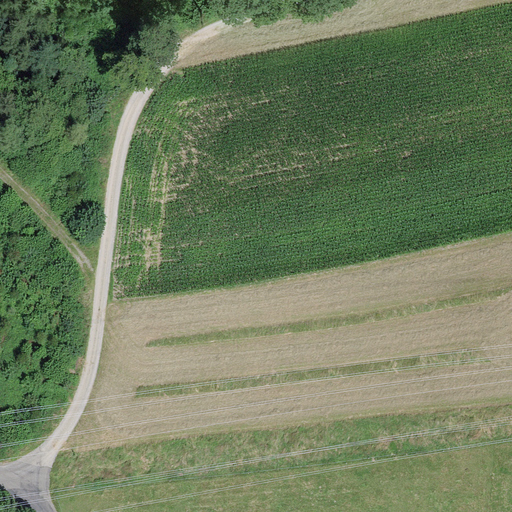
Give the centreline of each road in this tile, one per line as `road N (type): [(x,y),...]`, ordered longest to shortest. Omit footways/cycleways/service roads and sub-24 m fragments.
road 1 (track): [(258,0),(162,37),(132,92),(94,381),(41,474),(18,479)]
road 2 (track): [(107,262),(77,245),(0,173)]
